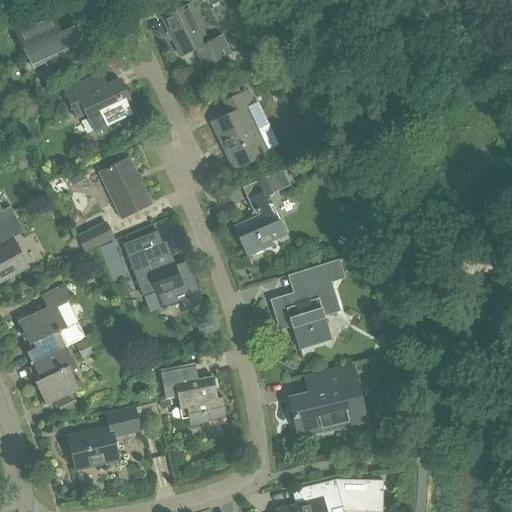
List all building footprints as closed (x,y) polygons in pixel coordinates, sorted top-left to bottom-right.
[(173,0),(178,10),(161,18),(180,57),(195,50),(203,67),(231,54),(222,35),(207,42),(189,4),(198,0),(173,0)] [(53,72),(79,60),(85,58),(79,44),(72,27),(60,33),(49,9),(13,25),(30,63),(45,56),(53,72)] [(77,117),(86,113),(95,132),(134,113),(119,81),(94,93),(87,80),(65,91),(77,117)] [(59,94),(56,86),(38,95),(41,102),(58,94),(59,94)] [(229,115),(212,123),(235,169),(274,150),(274,149),(265,153),(243,108),(252,104),(246,91),(223,102),(229,115)] [(128,160),(99,174),(121,218),(150,204),(128,160)] [(285,169),(223,197),(223,198),(243,190),(252,211),(252,215),(254,219),(249,221),(249,220),(233,227),(243,246),(244,245),(253,266),(254,265),(250,255),(265,249),(264,246),(287,236),(279,221),(276,222),(274,216),(276,215),(273,207),(267,204),(264,198),(292,185),(285,169)] [(0,228),(16,220),(10,207),(0,212),(0,228)] [(16,220),(0,228),(0,283),(28,268),(13,239),(24,233),(16,220)] [(107,223),(87,233),(79,236),(86,250),(113,237),(111,233),(107,223)] [(128,257),(143,296),(159,290),(165,306),(200,293),(188,262),(175,267),(166,242),(128,257)] [(289,276),(294,293),(271,300),(280,331),(292,327),(300,351),(332,341),(325,317),(341,312),(333,284),(346,279),(340,260),(289,276)] [(31,364),(65,348),(67,347),(59,332),(67,328),(56,305),(69,299),(63,286),(41,297),(47,309),(18,323),(29,345),(32,343),(35,348),(26,353),(31,364)] [(90,337),(75,345),(82,359),(97,351),(90,337)] [(65,348),(31,364),(37,375),(41,374),(43,378),(34,383),(45,405),(78,389),(68,367),(73,365),(65,348)] [(190,425),(226,418),(222,398),(217,399),(213,377),(192,381),(189,367),(195,365),(161,371),(166,399),(178,396),(180,410),(187,408),(190,425)] [(321,432),(320,428),(364,417),(365,421),(366,421),(361,396),(355,398),(352,386),(358,385),(353,366),(323,373),(327,391),(290,399),(295,418),(298,417),(303,436),(321,432)] [(109,427),(67,438),(76,470),(118,460),(112,436),(140,429),(134,408),(106,415),(109,427)] [(300,489),(300,490),(305,489),(308,503),(279,511),(385,511),(387,480),(337,480),(300,489)]
